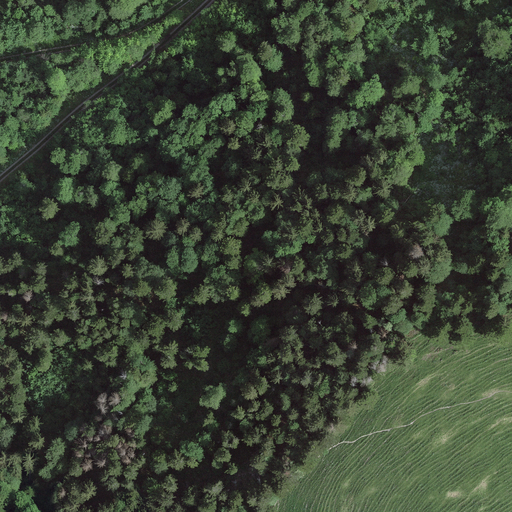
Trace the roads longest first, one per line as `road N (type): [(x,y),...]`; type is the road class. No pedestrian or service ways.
road 1 (track): [(0,178),(208,0)]
road 2 (track): [(183,0),(130,32),(0,58)]
